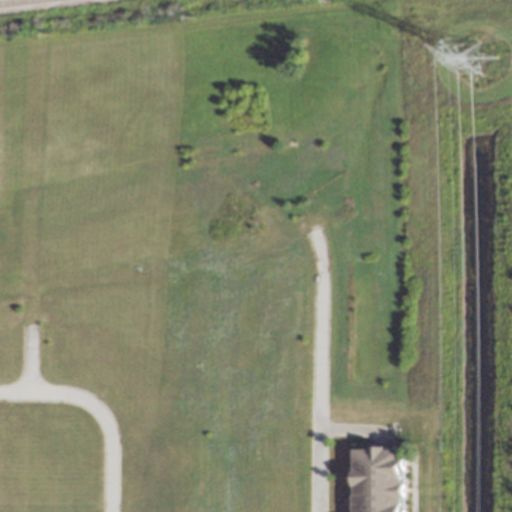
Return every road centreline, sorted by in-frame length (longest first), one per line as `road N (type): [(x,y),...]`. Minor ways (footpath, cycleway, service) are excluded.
road 1 (residential): [(311,229),(314,511)]
road 2 (residential): [(107,511),(96,409),(26,391)]
